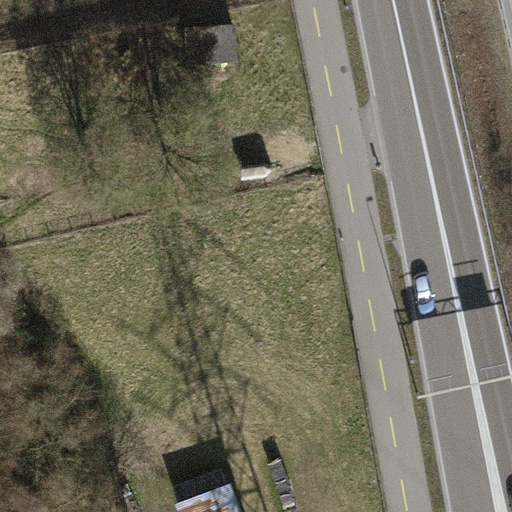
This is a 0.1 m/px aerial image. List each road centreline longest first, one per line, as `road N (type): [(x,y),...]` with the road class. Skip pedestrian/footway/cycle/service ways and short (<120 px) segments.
road 1 (primary): [(377,0),(477,511)]
road 2 (motorway): [(413,0),(511,428)]
